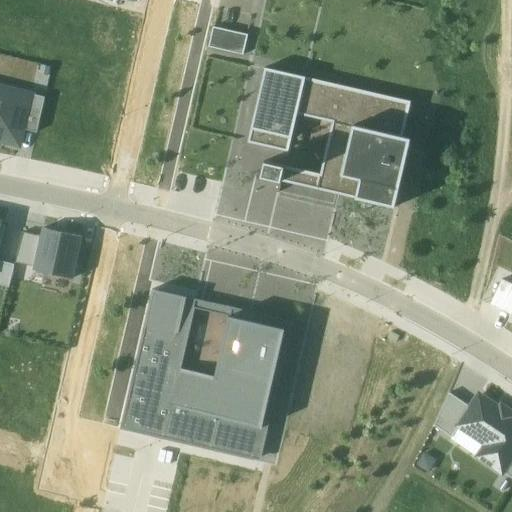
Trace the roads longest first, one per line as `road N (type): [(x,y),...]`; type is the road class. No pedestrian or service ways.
road 1 (track): [(108,435),(209,0)]
road 2 (residential): [(466,342),(313,267),(111,208)]
road 3 (residential): [(93,498),(66,487),(55,463),(111,208)]
road 4 (residential): [(111,208),(165,0)]
